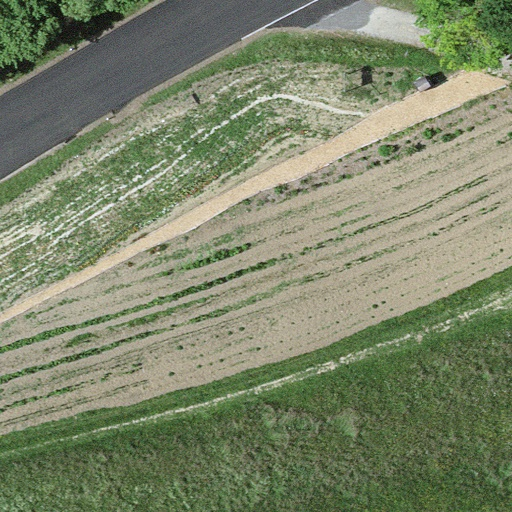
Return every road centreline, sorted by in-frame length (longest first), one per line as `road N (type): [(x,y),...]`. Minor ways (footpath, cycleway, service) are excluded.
road 1 (tertiary): [(0,133),(234,0)]
road 2 (track): [(332,0),(511,62)]
